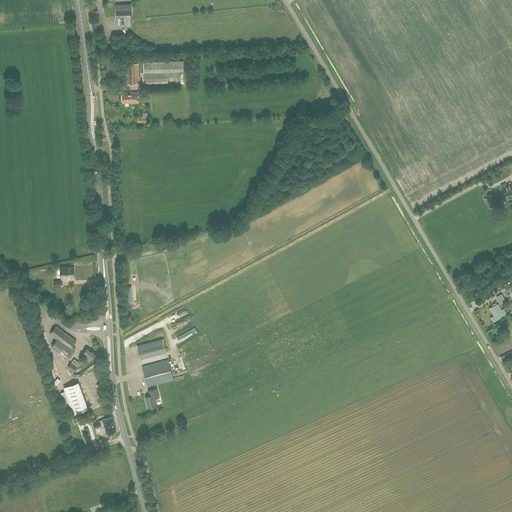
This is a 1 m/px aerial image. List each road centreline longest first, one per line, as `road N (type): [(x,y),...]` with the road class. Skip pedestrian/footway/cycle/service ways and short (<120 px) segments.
road 1 (unclassified): [(511,385),(284,0)]
road 2 (secondary): [(108,328),(77,0)]
road 3 (track): [(394,187),(117,334)]
road 4 (unclassified): [(0,488),(125,437)]
road 5 (tertiary): [(108,328),(68,324),(0,275)]
